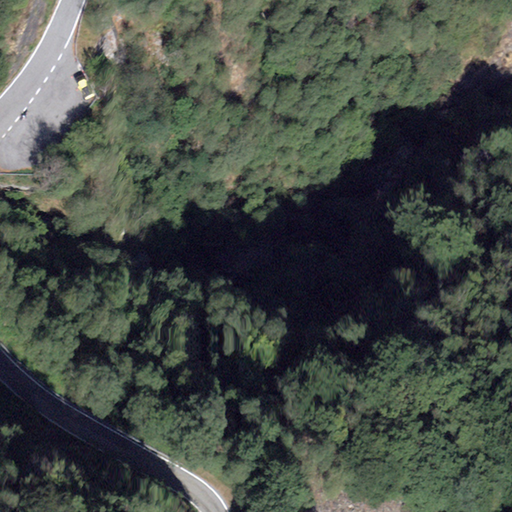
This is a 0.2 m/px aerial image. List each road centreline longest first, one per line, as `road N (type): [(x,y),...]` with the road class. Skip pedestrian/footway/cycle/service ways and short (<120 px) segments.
road 1 (tertiary): [(208,511),(0,355)]
road 2 (tertiary): [(0,116),(74,0)]
